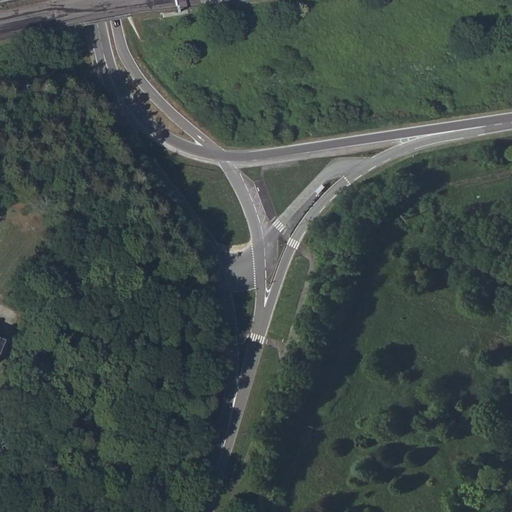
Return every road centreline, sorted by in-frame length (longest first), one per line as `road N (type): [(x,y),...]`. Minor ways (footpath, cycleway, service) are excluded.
road 1 (tertiary): [(262,320),(292,244),(332,194),(390,155),(464,125)]
road 2 (secondary): [(220,155),(464,125)]
road 3 (tertiary): [(107,74),(138,149),(210,250)]
road 4 (tertiary): [(220,155),(136,73),(111,0)]
road 5 (tertiary): [(210,250),(231,337),(230,416)]
road 6 (secondary): [(107,74),(152,128),(220,155)]
